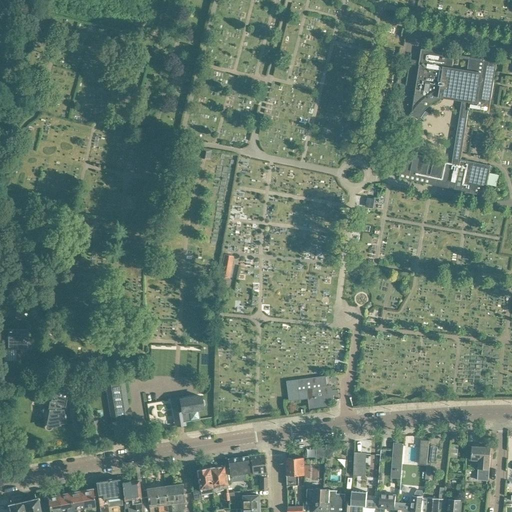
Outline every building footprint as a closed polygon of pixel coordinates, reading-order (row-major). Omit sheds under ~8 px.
[(405,153),(400,178),(485,196),(491,165),(461,159),(469,110),(489,113),(497,61),(491,60),(485,59),(469,56),(469,59),(470,59),(468,73),(452,71),(452,68),(454,57),(455,54),(421,49),(420,61),(422,61),(421,66),(419,66),(415,90),(411,115),(420,117),(421,115),(422,114),(422,113),(423,112),(424,111),(425,110),(426,108),(427,107),(428,106),(429,105),(430,104),(432,103),(433,103),(434,102),(435,101),(436,100),(438,99),(439,99),(440,98),(441,97),(443,97),(444,96),(446,96),(447,95),(465,98),(454,163),(452,163),(431,158),(431,156),(428,156),(426,156),(422,155),(420,155),(418,154),(415,153),(414,155),(405,153)] [(210,159),(211,150),(202,148),(200,157),(210,159)] [(229,279),(233,256),(225,254),(220,277),(229,279)] [(28,340),(28,329),(0,328),(0,341),(4,341),(4,349),(19,349),(19,350),(19,351),(20,352),(21,353),(22,354),(23,354),(24,354),(25,354),(26,354),(27,354),(28,353),(29,353),(29,352),(30,352),(30,351),(30,350),(30,349),(30,340),(28,340)] [(334,395),(340,394),(339,389),(334,389),(333,388),(333,385),(333,384),(328,385),(327,379),(332,379),(331,375),(287,381),(290,401),(308,398),(309,398),(310,408),(331,406),(330,400),(335,400),(334,395)] [(124,382),(106,384),(114,436),(117,436),(121,436),(123,435),(132,433),(130,421),(129,416),(126,416),(125,409),(128,409),(124,382)] [(65,415),(64,409),(64,407),(65,408),(69,386),(54,383),(49,409),(42,409),(44,426),(44,427),(45,428),(45,429),(46,429),(46,430),(47,430),(48,430),(49,430),(50,430),(51,430),(51,429),(52,429),(52,428),(53,427),(53,426),(66,423),(65,417),(66,417),(65,414),(65,415)] [(201,399),(201,396),(180,400),(184,422),(200,419),(198,410),(203,409),(202,406),(204,406),(205,404),(204,400),(203,398),(201,399)] [(429,449),(430,440),(421,440),(420,448),(429,449)] [(395,459),(402,460),(404,445),(396,444),(395,459)] [(472,446),(471,460),(478,460),(478,480),(488,481),(489,469),(491,447),(479,447),(479,445),(473,445),(473,446),(472,446)] [(325,447),(317,447),(316,458),(325,459),(325,447)] [(355,453),(354,466),(364,467),(365,454),(355,453)] [(267,472),(264,455),(264,454),(250,456),(253,475),(260,473),(260,476),(260,490),(268,490),(267,477),(267,472)] [(250,473),(248,456),(228,459),(231,482),(243,480),(246,480),(245,473),(250,473)] [(306,475),(305,457),(294,458),(287,458),(288,485),(293,485),(299,485),(299,475),(306,475)] [(228,488),(225,465),(210,467),(213,492),(216,492),(225,488),(228,488)] [(213,492),(210,467),(205,468),(203,468),(203,467),(200,467),(200,469),(198,469),(197,469),(198,471),(197,471),(200,494),(213,492)] [(122,501),(119,479),(108,480),(96,482),(100,510),(107,509),(106,503),(111,503),(122,501)] [(150,511),(148,496),(141,497),(139,480),(129,481),(129,479),(124,480),(124,482),(122,482),(124,500),(125,508),(128,508),(128,511),(150,511)] [(185,502),(183,483),(174,484),(178,511),(182,511),(183,511),(186,507),(185,502)] [(178,511),(174,484),(165,486),(168,504),(172,504),(172,511),(178,511)] [(168,504),(165,486),(156,487),(159,511),(165,511),(168,511),(168,504)] [(159,511),(156,487),(147,489),(148,496),(150,511),(159,511)] [(96,511),(93,488),(81,490),(84,511),(96,511)] [(322,511),(324,489),(314,488),(314,489),(308,488),(307,503),(313,503),(312,511),(322,511)] [(338,490),(330,490),(330,489),(324,489),(322,511),(351,511),(352,501),(346,501),(346,494),(337,493),(337,491),(338,491),(338,490)] [(84,511),(81,490),(70,492),(73,510),(78,510),(77,511),(84,511)] [(352,501),(351,511),(376,511),(378,500),(367,499),(367,492),(353,490),(352,501)] [(378,500),(376,511),(421,511),(424,496),(422,496),(422,493),(422,490),(417,490),(415,493),(415,496),(412,496),(412,503),(395,502),(396,495),(380,493),(380,500),(378,500)] [(241,496),(240,491),(228,493),(229,498),(229,503),(236,503),(235,497),(241,496)] [(73,510),(70,492),(59,494),(62,511),(68,511),(73,510)] [(62,511),(59,494),(48,496),(50,511),(62,511)] [(259,503),(259,495),(242,495),(242,508),(261,508),(261,503),(259,503)] [(438,511),(439,509),(443,509),(444,498),(439,498),(424,496),(421,511),(438,511)] [(41,511),(39,498),(24,501),(26,511),(41,511)] [(460,511),(462,500),(449,499),(448,511),(460,511)] [(26,511),(24,501),(7,505),(8,506),(9,506),(10,511),(26,511)]
